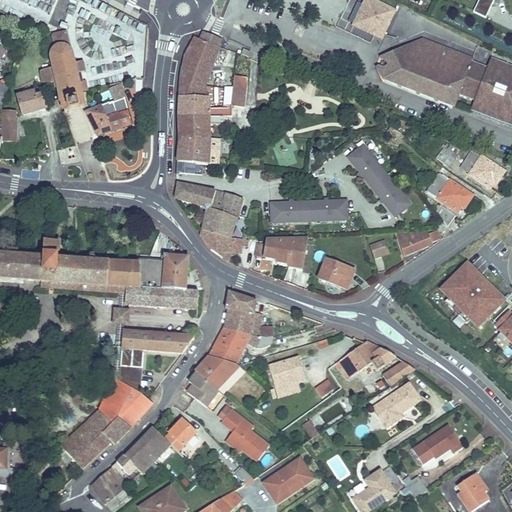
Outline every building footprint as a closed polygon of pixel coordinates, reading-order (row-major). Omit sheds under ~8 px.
[(349,31),(362,0),(349,0),(338,26),(349,31)] [(365,0),(353,27),(383,41),(397,11),(374,0),(365,0)] [(474,12),(486,18),(492,6),(479,0),(474,12)] [(146,65),(146,27),(103,4),(100,11),(99,23),(111,23),(119,27),(99,27),(95,25),(95,42),(109,49),(109,54),(102,67),(102,80),(150,81),(150,67),(146,65)] [(66,31),(53,34),(52,36),(55,49),(53,51),(53,54),(52,55),(52,57),(52,58),(54,68),(45,70),(43,71),(42,71),(42,72),(42,73),(41,74),(42,75),(42,76),(42,79),(43,80),(44,81),(45,81),(46,81),(48,81),(49,84),(55,83),(56,89),(58,89),(61,102),(61,105),(63,104),(65,112),(68,112),(69,113),(81,110),(80,109),(84,108),(81,93),(88,91),(85,80),(78,82),(76,74),(85,72),(82,61),(74,64),(66,31)] [(204,32),(201,39),(219,47),(222,40),(204,32)] [(180,138),(180,139),(209,139),(209,125),(229,125),(229,117),(232,117),(232,105),(221,105),(221,109),(209,109),(209,98),(207,98),(207,97),(206,97),(205,86),(208,77),(211,78),(213,74),(210,73),(219,47),(201,39),(196,38),(185,56),(182,78),(179,116),(180,138)] [(511,77),(487,68),(471,62),(472,59),(423,40),(418,42),(416,48),(410,50),(404,47),(401,49),(400,50),(401,51),(402,52),(402,53),(401,54),(400,55),(399,55),(393,53),(390,61),(387,71),(383,79),(454,106),(459,93),(476,99),(506,111),(502,121),(511,124),(511,77)] [(387,71),(390,61),(386,59),(384,62),(382,61),(380,66),(383,66),(382,69),(387,71)] [(487,68),(511,77),(511,66),(491,59),(487,68)] [(232,105),(244,106),(247,78),(234,77),(232,105)] [(0,84),(0,109),(8,88),(0,84)] [(102,105),(101,106),(112,131),(133,124),(125,99),(121,84),(113,88),(112,87),(103,92),(109,103),(102,105)] [(18,96),(24,115),(32,113),(31,110),(39,108),(39,111),(47,109),(41,90),(18,96)] [(502,121),(506,111),(476,99),(472,109),(502,121)] [(112,131),(101,106),(92,110),(85,112),(98,135),(112,131)] [(3,141),(16,141),(17,121),(15,121),(16,112),(4,111),(3,141)] [(399,140),(403,135),(392,126),(388,131),(399,140)] [(209,139),(180,139),(178,162),(185,163),(195,164),(209,165),(219,164),(221,139),(209,139)] [(370,190),(389,174),(364,142),(344,157),(370,190)] [(442,152),(453,160),(457,153),(447,146),(442,152)] [(471,173),(470,175),(490,189),(494,183),(496,180),(498,182),(505,172),(482,156),(482,157),(472,150),(461,167),(471,173)] [(442,152),(437,158),(447,166),(453,160),(442,152)] [(185,163),(184,174),(195,174),(195,164),(185,163)] [(473,195),(440,173),(427,192),(458,213),(462,207),(465,208),(473,195)] [(389,174),(370,190),(393,217),(412,203),(389,174)] [(179,184),(177,184),(177,186),(178,186),(176,199),(203,207),(207,212),(203,231),(231,239),(237,220),(238,220),(243,200),(228,195),(220,193),(179,184)] [(309,222),(309,200),(270,201),(270,223),(309,222)] [(347,200),(309,200),(309,222),(348,221),(347,200)] [(436,213),(448,227),(456,215),(441,206),(436,213)] [(231,239),(203,231),(201,236),(211,250),(222,258),(225,252),(232,252),(241,253),(242,247),(246,248),(248,246),(249,240),(243,239),(231,239)] [(433,242),(441,239),(437,231),(429,234),(429,233),(410,234),(398,234),(405,255),(433,243),(433,242)] [(301,269),(306,240),(268,241),(267,245),(258,243),(256,255),(277,260),(277,262),(289,264),(289,267),(301,269)] [(385,240),(371,246),(375,258),(382,256),(381,254),(389,251),(385,240)] [(186,291),(189,258),(180,257),(167,256),(165,256),(165,258),(165,262),(161,262),(57,254),(57,252),(59,252),(60,243),(45,242),(44,253),(0,249),(0,278),(18,280),(43,282),(50,282),(50,288),(121,294),(126,294),(128,294),(126,305),(157,307),(157,308),(168,308),(198,310),(199,292),(186,291)] [(225,252),(222,258),(229,262),(232,252),(225,252)] [(167,256),(180,257),(181,254),(162,253),(161,262),(165,262),(165,258),(165,256),(167,256)] [(326,260),(320,277),(337,284),(336,286),(347,290),(355,271),(326,260)] [(506,303),(469,266),(442,293),(481,330),(506,303)] [(255,314),(257,302),(229,292),(226,309),(230,310),(230,309),(255,314)] [(255,314),(230,309),(230,310),(226,327),(225,330),(251,336),(255,314)] [(128,325),(130,311),(119,310),(115,310),(114,324),(118,325),(124,325),(128,325)] [(511,344),(511,343),(511,315),(509,312),(495,325),(500,330),(499,331),(511,344)] [(263,315),(255,314),(251,336),(262,337),(274,337),(273,328),(261,327),(263,315)] [(251,336),(225,330),(210,357),(236,365),(247,343),(257,349),(260,349),(264,349),(265,348),(267,348),(268,347),(270,346),(274,337),(262,337),(251,336)] [(183,354),(196,337),(165,335),(155,334),(154,334),(124,332),(122,349),(120,382),(105,415),(107,417),(96,427),(94,425),(65,451),(82,470),(112,442),(103,434),(118,419),(124,424),(124,423),(131,428),(153,405),(148,400),(142,395),(139,393),(141,389),(144,351),(183,354)] [(329,346),(328,339),(318,343),(320,349),(329,346)] [(370,344),(366,343),(347,356),(359,372),(359,373),(359,372),(372,363),(377,371),(377,372),(396,359),(397,358),(389,353),(370,344)] [(122,349),(116,349),(114,379),(99,411),(55,453),(59,457),(65,451),(94,425),(96,427),(107,417),(105,415),(120,382),(122,349)] [(305,381),(298,356),(267,365),(274,388),(270,390),(272,400),(300,392),(298,383),(305,381)] [(359,372),(347,356),(335,363),(347,380),(359,372)] [(210,357),(196,372),(197,373),(209,384),(217,376),(225,383),(239,368),(237,366),(236,365),(210,357)] [(416,370),(403,362),(383,375),(391,387),(415,371),(416,370)] [(372,363),(359,372),(365,379),(377,371),(372,363)] [(207,408),(219,393),(217,391),(209,384),(197,373),(191,380),(195,383),(193,386),(187,393),(195,399),(207,408)] [(209,384),(217,391),(225,383),(217,376),(209,384)] [(377,385),(380,390),(385,386),(382,381),(377,385)] [(410,383),(378,405),(391,425),(399,420),(397,417),(421,401),(410,383)] [(320,386),(315,389),(322,398),(327,395),(320,386)] [(386,429),(391,425),(378,405),(373,409),(386,429)] [(225,419),(231,411),(226,408),(220,415),(225,419)] [(254,428),(231,411),(225,419),(222,423),(234,432),(228,439),(243,450),(258,462),(269,447),(251,432),(254,428)] [(115,445),(131,428),(124,423),(124,424),(118,419),(103,434),(112,442),(115,445)] [(310,420),(304,425),(314,438),(320,435),(310,420)] [(196,434),(184,422),(178,428),(177,427),(170,434),(165,439),(171,445),(179,452),(184,447),(196,434)] [(449,426),(413,450),(423,465),(434,457),(435,459),(450,449),(453,454),(463,447),(449,426)] [(165,439),(153,428),(143,439),(143,446),(143,447),(135,447),(126,457),(131,463),(133,465),(143,475),(171,445),(165,439)] [(240,454),(243,450),(228,439),(226,442),(240,454)] [(0,476),(12,476),(12,475),(39,476),(59,457),(55,453),(36,470),(13,469),(12,468),(11,468),(10,466),(10,463),(10,460),(10,456),(10,454),(11,451),(12,451),(12,443),(5,443),(5,450),(6,450),(5,469),(0,468),(0,476)] [(123,470),(131,463),(126,457),(125,457),(124,456),(117,463),(123,470)] [(300,458),(263,483),(271,494),(280,496),(283,501),(293,494),(289,489),(302,481),(305,486),(315,479),(300,458)] [(131,463),(123,470),(133,481),(140,474),(133,465),(131,463)] [(127,486),(113,467),(92,486),(105,504),(127,486)] [(245,484),(252,478),(242,468),(236,474),(245,484)] [(357,497),(367,511),(368,511),(396,494),(380,470),(364,481),(369,488),(372,491),(368,493),(367,490),(357,497)] [(476,474),(458,486),(462,493),(468,501),(465,503),(470,511),(472,511),(489,501),(484,494),(487,491),(476,474)] [(428,491),(418,476),(412,481),(409,477),(402,481),(411,493),(415,500),(428,491)] [(182,511),(186,510),(171,488),(144,505),(148,511),(182,511)] [(230,511),(242,500),(233,491),(220,500),(200,511),(230,511)] [(465,503),(468,501),(462,493),(459,494),(465,503)] [(280,496),(271,494),(278,504),(283,501),(280,496)] [(360,511),(367,511),(357,497),(352,500),(360,511)]
